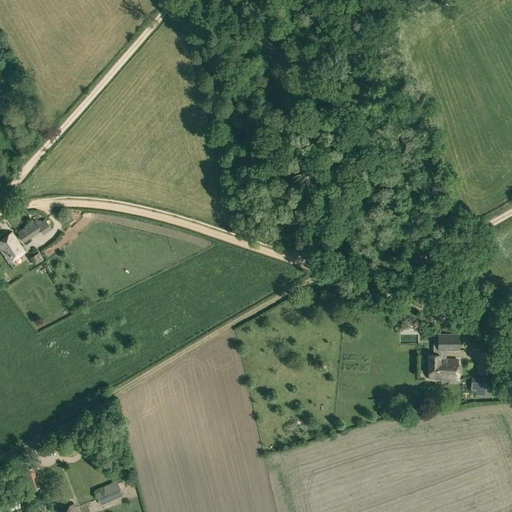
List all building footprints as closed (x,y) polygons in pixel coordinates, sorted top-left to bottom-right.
[(279,47),(279,65),(279,64),(279,62),(290,63),(290,65),(291,65),(291,47),(291,48),(279,48),(279,47)] [(11,106),(9,102),(5,104),(3,101),(0,102),(0,104),(3,110),(11,106)] [(30,116),(37,130),(46,126),(39,111),(30,116)] [(17,232),(24,242),(42,231),(43,232),(51,227),(45,218),(40,221),(39,219),(36,221),(35,220),(17,232)] [(0,240),(0,248),(9,262),(24,251),(12,232),(0,240)] [(40,253),(30,259),(34,265),(44,260),(40,253)] [(429,380),(458,380),(458,360),(445,360),(445,350),(459,350),(459,334),(438,334),(438,348),(434,348),(434,354),(429,354),(429,380)] [(20,471),(27,491),(40,487),(33,467),(20,471)] [(98,488),(102,500),(124,494),(120,481),(98,488)] [(77,511),(74,503),(54,511),(77,511)]
